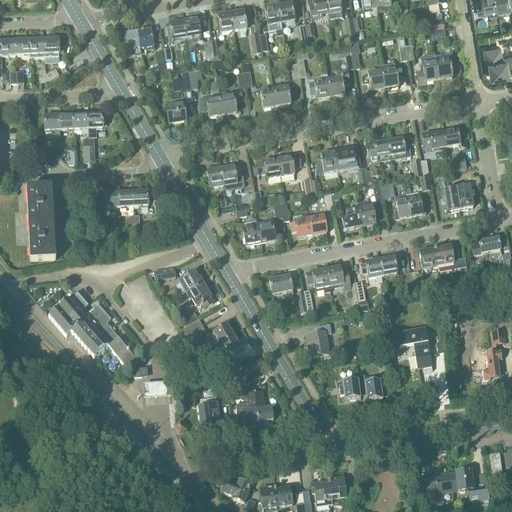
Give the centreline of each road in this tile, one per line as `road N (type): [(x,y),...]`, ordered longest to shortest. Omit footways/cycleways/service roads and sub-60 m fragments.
road 1 (residential): [(163,162),(224,143),(477,101)]
road 2 (residential): [(227,274),(499,221)]
road 3 (tertiary): [(331,439),(227,274)]
road 4 (tertiary): [(511,426),(360,444),(331,439)]
road 5 (primary): [(106,406),(0,288)]
road 6 (primary): [(202,511),(106,406)]
road 7 (primary): [(0,317),(106,406)]
road 8 (residential): [(80,21),(204,0)]
road 9 (residential): [(214,462),(321,450),(331,439)]
road 10 (residential): [(499,221),(477,101)]
road 11 (residential): [(0,98),(120,90)]
